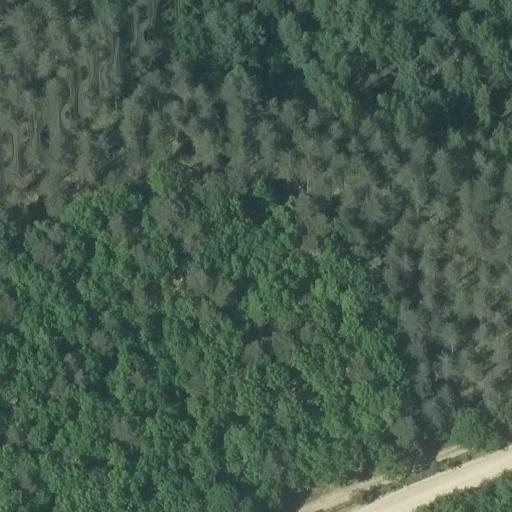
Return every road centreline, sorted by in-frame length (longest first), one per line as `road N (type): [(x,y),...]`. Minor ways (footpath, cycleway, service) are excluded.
road 1 (track): [(309,511),(511,427)]
road 2 (track): [(369,511),(511,452)]
